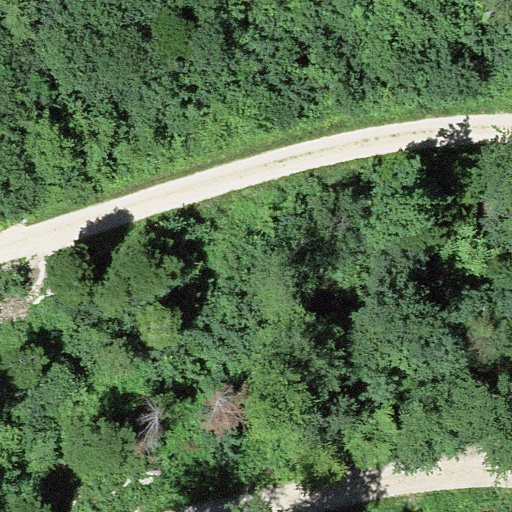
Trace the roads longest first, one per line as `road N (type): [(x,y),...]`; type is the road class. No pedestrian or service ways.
road 1 (track): [(0,250),(359,154),(511,138)]
road 2 (track): [(511,461),(394,474),(220,511)]
